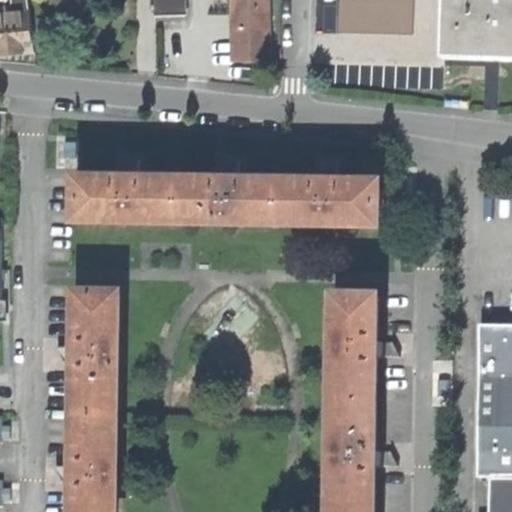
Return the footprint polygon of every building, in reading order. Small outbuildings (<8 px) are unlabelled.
[(30,13),(28,0),(12,0),(14,15),(30,13)] [(53,0),(54,2),(59,2),(58,8),(78,12),(81,0),(53,0)] [(155,0),(156,17),(185,16),(184,0),(155,0)] [(271,59),(269,0),(234,0),(235,21),(236,60),(271,59)] [(339,0),(339,33),(413,35),(414,0),(339,0)] [(491,61),(511,61),(511,0),(444,0),(443,60),(491,61)] [(35,53),(30,13),(14,15),(0,16),(0,56),(19,55),(35,53)] [(127,167),(127,170),(135,170),(141,170),(141,161),(127,167)] [(184,223),(284,225),(284,185),(246,185),(246,170),(239,170),(231,169),(231,185),(184,184),(184,223)] [(84,221),(184,223),(184,184),(141,183),(141,170),(135,170),(127,170),(126,183),(85,182),(84,221)] [(284,225),(383,225),(383,186),(340,186),(340,171),(332,171),(324,170),(324,186),(284,185),(284,225)] [(82,362),(80,415),(119,415),(122,297),(83,295),(82,347),(67,347),(67,354),(67,362),(82,362)] [(342,300),(341,400),(380,401),(381,357),(396,358),(396,351),(395,344),(381,344),(382,300),(342,300)] [(491,477),(511,476),(511,325),(480,326),(479,477),(491,477)] [(64,362),(67,362),(67,354),(67,347),(58,347),(64,362)] [(338,511),(379,511),(380,468),(395,468),(395,460),(395,453),(380,453),(380,401),(341,400),(338,511)] [(78,511),(117,511),(119,415),(80,415),(79,466),(65,466),(65,473),(65,480),(79,481),(78,511)] [(11,427),(2,427),(2,438),(11,438),(11,427)] [(62,481),(65,480),(65,473),(65,466),(55,465),(62,481)] [(511,511),(511,476),(491,477),(490,511),(511,511)] [(12,489),(3,489),(3,501),(12,500),(12,489)]
